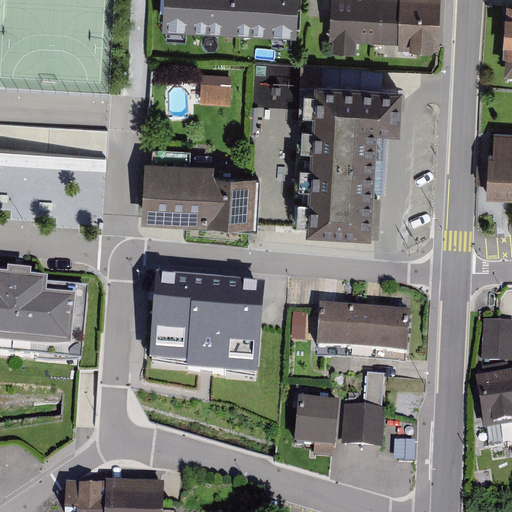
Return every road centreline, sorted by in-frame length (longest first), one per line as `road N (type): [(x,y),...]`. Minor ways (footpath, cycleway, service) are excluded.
road 1 (residential): [(456,275),(123,253)]
road 2 (residential): [(115,445),(250,470),(387,511)]
road 3 (tertiary): [(456,275),(469,0)]
road 4 (residential): [(123,253),(140,0)]
road 5 (tertiary): [(445,511),(456,275)]
road 6 (residential): [(115,445),(123,253)]
road 7 (residential): [(123,253),(0,234)]
road 8 (residential): [(14,511),(115,445)]
